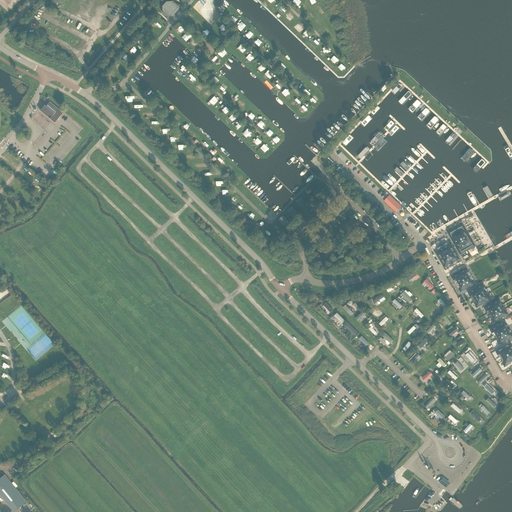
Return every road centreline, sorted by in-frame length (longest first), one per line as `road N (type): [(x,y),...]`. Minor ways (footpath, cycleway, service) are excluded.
road 1 (unclassified): [(47,73),(111,117),(280,289)]
road 2 (unclassified): [(407,464),(432,436),(280,289)]
road 3 (unclassified): [(280,289),(293,280),(352,280),(423,245)]
